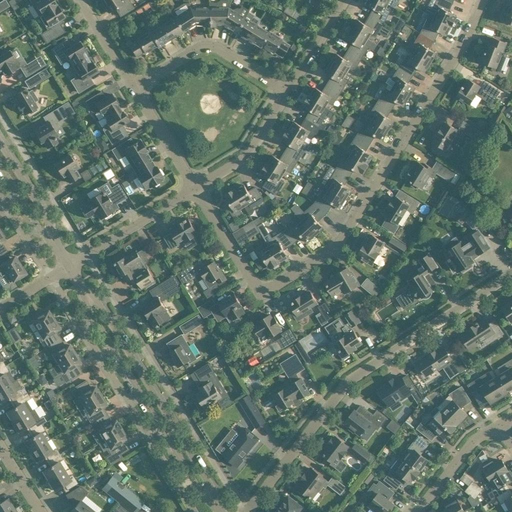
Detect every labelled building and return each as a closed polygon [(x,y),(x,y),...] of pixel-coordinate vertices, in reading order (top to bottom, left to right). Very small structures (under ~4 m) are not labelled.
[(0,10),(8,6),(4,0),(0,2),(0,10)] [(27,0),(30,5),(32,4),(39,16),(59,4),(56,0),(27,0)] [(108,0),(103,3),(109,13),(116,8),(121,16),(133,8),(128,0),(108,0)] [(223,24),(228,8),(230,0),(224,0),(220,0),(216,3),(209,3),(209,8),(209,26),(215,26),(215,24),(223,24)] [(380,0),(369,0),(366,5),(374,9),(369,17),(383,24),(390,11),(385,9),(388,4),(380,0)] [(399,3),(395,1),(395,0),(380,0),(388,4),(396,8),(399,3)] [(428,7),(425,12),(430,15),(435,17),(451,25),(452,26),(457,17),(455,17),(456,15),(448,11),(453,3),(446,0),(436,0),(432,10),(428,7)] [(511,24),(511,0),(509,0),(510,1),(508,1),(503,13),(508,15),(505,22),(511,24)] [(194,24),(190,8),(189,3),(184,3),(174,9),(171,14),(174,18),(182,31),(194,24)] [(62,10),(59,4),(39,16),(48,30),(41,34),(46,43),(64,32),(60,24),(61,23),(59,20),(64,17),(61,11),(62,10)] [(244,18),(248,12),(249,10),(241,6),(240,8),(238,8),(237,8),(235,8),(234,9),(232,11),(228,8),(223,24),(236,31),(244,18)] [(287,6),(284,11),(291,16),(294,10),(287,6)] [(209,26),(209,8),(190,8),(194,24),(203,24),(203,26),(209,26)] [(296,11),(293,17),(303,23),(306,18),(296,11)] [(248,39),(256,26),(249,22),(253,15),(248,12),(244,18),(236,31),(240,34),(248,39)] [(435,17),(430,15),(421,33),(434,40),(439,32),(446,35),(451,25),(435,17)] [(375,37),(383,24),(369,17),(365,24),(358,20),(352,29),(367,39),(370,34),(375,37)] [(174,18),(162,26),(170,39),(182,31),(174,18)] [(170,39),(162,26),(150,33),(157,45),(158,47),(163,44),(170,39)] [(261,45),(269,32),(268,33),(256,26),(248,39),(260,47),(261,45)] [(377,45),(368,39),(367,39),(352,29),(346,39),(353,43),(348,51),(361,59),(368,48),(374,51),(374,50),(377,45)] [(157,45),(149,32),(136,40),(137,41),(129,46),(136,57),(141,53),(140,52),(143,50),(144,53),(157,45)] [(282,40),(273,34),(269,32),(261,45),(273,53),(275,50),(277,52),(276,53),(282,57),(289,46),(281,41),(282,40)] [(429,49),(434,40),(421,33),(413,45),(418,48),(415,53),(430,63),(436,53),(429,49)] [(506,43),(504,42),(494,38),(492,45),(490,44),(486,52),(485,52),(481,62),(493,67),(492,69),(500,72),(507,54),(502,52),(506,43)] [(90,55),(86,49),(85,50),(80,42),(71,48),(66,41),(52,49),(61,64),(69,58),(74,65),(90,55)] [(10,51),(0,56),(0,71),(2,70),(6,76),(17,69),(17,68),(20,66),(17,60),(16,61),(10,51)] [(354,71),(361,59),(348,51),(344,58),(337,54),(331,63),(346,73),(349,68),(354,71)] [(424,72),(430,63),(415,53),(412,58),(407,55),(400,67),(413,75),(417,68),(424,72)] [(95,62),(90,55),(74,65),(78,73),(75,74),(77,77),(71,80),(78,92),(93,83),(88,76),(97,71),(93,63),(95,62)] [(26,76),(41,67),(36,59),(21,68),(26,76)] [(346,73),(331,63),(325,73),(332,77),(327,84),(340,93),(348,80),(343,78),(346,73)] [(408,83),(413,75),(400,67),(392,79),(389,78),(386,82),(394,87),(409,97),(415,87),(408,83)] [(45,78),(41,72),(25,81),(29,88),(45,78)] [(492,104),(500,91),(484,82),(481,87),(469,80),(465,87),(463,86),(462,88),(460,87),(459,87),(458,88),(457,89),(456,90),(456,91),(456,92),(457,93),(458,94),(456,97),(463,101),(463,100),(470,104),(475,96),(474,95),(475,93),(480,96),(492,104)] [(332,105),(340,93),(327,84),(323,92),(316,88),(310,97),(325,107),(328,102),(332,105)] [(403,106),(409,97),(394,87),(391,92),(386,89),(380,99),(378,101),(391,109),(396,102),(403,106)] [(25,88),(23,89),(15,95),(20,103),(17,105),(22,112),(23,111),(25,115),(29,112),(30,113),(36,110),(35,108),(36,108),(33,102),(37,100),(31,90),(28,93),(27,91),(27,92),(25,88)] [(115,97),(113,97),(112,94),(105,98),(101,92),(93,97),(86,101),(92,111),(96,112),(99,110),(104,117),(118,108),(116,104),(117,103),(116,102),(117,101),(115,97)] [(326,114),(331,117),(334,112),(325,107),(310,97),(308,96),(303,104),(305,105),(304,107),(311,111),(306,118),(323,129),(326,125),(322,122),(326,114)] [(387,117),(391,109),(378,101),(371,113),(375,116),(372,121),(388,131),(394,121),(387,117)] [(40,129),(35,132),(41,142),(43,141),(48,148),(56,143),(57,143),(55,139),(56,138),(55,137),(58,136),(54,130),(60,127),(57,123),(66,117),(74,113),(69,105),(67,106),(66,104),(60,107),(52,112),(44,117),(48,123),(40,128),(40,129)] [(128,121),(127,118),(127,117),(125,113),(123,113),(123,112),(121,113),(118,108),(104,117),(107,123),(104,125),(103,130),(112,144),(119,140),(127,135),(121,125),(128,121)] [(388,131),(372,121),(363,115),(359,121),(364,124),(357,135),(370,143),(375,136),(382,140),(388,131)] [(304,141),(307,136),(311,139),(315,133),(319,136),(323,129),(306,118),(301,126),(294,122),(289,131),(288,131),(304,141)] [(478,140),(482,133),(464,122),(458,131),(456,129),(447,123),(443,129),(441,128),(437,135),(438,135),(433,143),(445,150),(449,143),(451,143),(455,136),(453,135),(454,133),(462,138),(465,132),(478,140)] [(288,131),(289,131),(287,130),(282,138),(283,139),(283,140),(290,145),(285,152),(298,160),(305,148),(310,151),(313,147),(304,141),(288,131)] [(366,151),(370,143),(357,135),(350,147),(354,150),(351,155),(367,164),(373,155),(366,151)] [(130,139),(122,144),(112,150),(118,159),(125,155),(134,169),(150,160),(145,152),(147,151),(140,140),(133,144),(130,139)] [(105,144),(98,148),(102,154),(108,150),(105,144)] [(290,173),(298,160),(285,152),(280,160),(273,156),(267,165),(282,175),(285,170),(290,173)] [(69,155),(63,159),(54,164),(55,166),(54,167),(57,172),(58,171),(62,177),(65,175),(70,183),(79,177),(75,169),(77,168),(69,155)] [(368,165),(367,164),(351,155),(348,160),(343,157),(336,169),(349,177),(354,169),(361,174),(362,172),(363,173),(368,165)] [(163,177),(158,169),(156,166),(155,168),(150,160),(134,169),(138,176),(137,176),(145,189),(149,186),(150,188),(154,185),(158,187),(159,182),(162,180),(161,178),(163,177)] [(421,188),(433,169),(425,163),(424,165),(419,162),(413,170),(411,169),(406,176),(407,177),(406,179),(413,183),(411,186),(416,189),(418,186),(421,188)] [(267,165),(266,164),(261,172),(262,173),(261,174),(268,179),(264,186),(276,194),(284,182),(279,179),(282,175),(267,165)] [(441,164),(436,172),(450,181),(455,173),(441,164)] [(344,185),(349,177),(336,169),(325,186),(330,189),(345,199),(351,189),(344,185)] [(81,173),(85,180),(90,177),(86,170),(81,173)] [(127,175),(120,180),(125,188),(129,186),(128,183),(131,181),(127,175)] [(309,181),(303,192),(310,195),(316,184),(309,181)] [(118,185),(111,188),(107,182),(98,188),(100,192),(89,199),(90,201),(81,207),(87,217),(91,214),(92,216),(97,213),(101,219),(114,211),(113,210),(118,207),(115,204),(126,197),(118,185)] [(264,200),(261,196),(256,187),(250,190),(251,192),(249,193),(244,185),(235,190),(234,191),(244,206),(250,216),(253,214),(254,209),(252,207),(264,200)] [(234,191),(235,190),(234,189),(225,194),(226,195),(225,196),(230,205),(227,207),(234,218),(242,214),(239,209),(244,206),(234,191)] [(339,208),(345,199),(330,189),(327,194),(322,191),(315,203),(314,203),(326,213),(327,213),(332,204),(339,208)] [(387,218),(382,226),(394,232),(399,225),(397,224),(406,209),(412,213),(419,202),(416,201),(408,195),(404,201),(398,197),(397,199),(395,201),(392,199),(390,202),(387,207),(390,210),(385,217),(387,218)] [(447,215),(454,201),(446,197),(439,211),(447,215)] [(317,221),(326,213),(314,203),(303,214),(307,218),(303,221),(315,235),(323,227),(317,221)] [(466,205),(455,216),(462,223),(465,220),(474,229),(482,222),(466,205)] [(315,235),(303,221),(295,213),(290,218),(294,222),(284,231),(293,243),(301,236),(307,242),(315,235)] [(197,236),(195,232),(196,231),(193,226),(194,224),(194,222),(193,220),(191,220),(189,220),(187,221),(186,219),(175,226),(176,227),(170,231),(171,233),(165,237),(172,249),(179,244),(178,242),(183,239),(186,242),(197,236)] [(246,233),(257,226),(253,221),(243,227),(246,233)] [(260,232),(257,226),(246,233),(249,238),(260,232)] [(292,244),(293,243),(284,231),(283,232),(271,239),(274,244),(269,247),(279,262),(288,256),(284,249),(292,244)] [(478,231),(468,237),(471,241),(463,246),(461,242),(459,243),(456,238),(444,246),(447,251),(445,252),(449,258),(448,259),(449,260),(447,261),(453,271),(457,269),(458,272),(462,270),(463,271),(472,265),(471,264),(473,262),(470,257),(478,252),(479,254),(489,248),(488,245),(489,244),(485,237),(483,238),(478,231)] [(384,242),(381,240),(372,235),(365,246),(364,244),(357,255),(366,260),(373,264),(375,261),(378,255),(379,254),(377,253),(384,242)] [(392,237),(387,244),(402,254),(407,247),(392,237)] [(279,262),(269,247),(266,242),(261,245),(254,250),(259,259),(255,261),(260,270),(267,265),(269,268),(270,267),(271,269),(280,264),(279,262)] [(113,265),(113,268),(115,270),(117,271),(119,271),(123,276),(138,267),(141,271),(147,267),(145,264),(147,263),(148,259),(146,256),(150,254),(146,248),(138,253),(137,252),(125,259),(124,257),(115,263),(113,265)] [(407,292),(414,301),(419,298),(420,300),(422,298),(424,299),(425,299),(426,299),(427,298),(428,298),(429,297),(430,296),(431,296),(431,295),(431,294),(432,293),(432,292),(434,291),(428,281),(432,278),(428,273),(438,267),(429,254),(419,260),(425,270),(408,281),(413,288),(407,292)] [(3,259),(0,260),(0,274),(1,276),(4,275),(9,283),(3,287),(7,292),(18,286),(14,280),(19,277),(20,278),(27,274),(22,267),(22,268),(19,264),(14,256),(11,258),(5,262),(3,259)] [(218,270),(213,262),(209,264),(208,262),(203,265),(200,260),(178,274),(183,283),(200,272),(209,286),(210,288),(203,292),(207,298),(220,290),(217,285),(219,284),(220,285),(225,281),(224,280),(226,280),(219,269),(218,270)] [(155,281),(147,267),(141,271),(138,267),(123,276),(126,282),(129,280),(132,285),(136,282),(140,290),(155,281)] [(347,268),(339,272),(334,275),(335,277),(336,278),(332,280),(332,279),(326,282),(327,283),(325,284),(332,296),(342,290),(344,294),(360,285),(352,273),(351,274),(347,268)] [(174,276),(159,285),(150,291),(154,297),(151,300),(152,302),(142,308),(148,317),(149,317),(155,326),(157,325),(158,326),(170,318),(165,310),(166,309),(161,301),(182,288),(174,276)] [(380,290),(367,278),(361,285),(375,296),(380,290)] [(310,307),(317,302),(311,292),(301,297),(300,296),(299,296),(298,295),(293,298),(294,299),(291,301),(292,302),(289,304),(295,314),(294,315),(297,321),(313,312),(310,307)] [(239,296),(237,297),(234,293),(218,303),(226,316),(227,316),(232,324),(240,319),(238,317),(244,313),(240,306),(242,305),(240,303),(242,302),(239,296)] [(217,309),(216,307),(212,300),(198,308),(204,317),(217,309)] [(511,300),(509,302),(510,303),(502,309),(511,322),(511,321),(511,300)] [(325,303),(318,307),(327,320),(333,316),(325,303)] [(352,310),(332,323),(342,338),(334,343),(341,353),(340,353),(343,359),(349,355),(349,354),(356,349),(355,347),(361,342),(351,327),(352,326),(353,327),(360,322),(352,310)] [(38,329),(54,319),(51,314),(50,314),(48,311),(42,314),(41,312),(39,314),(37,311),(27,318),(30,323),(33,321),(38,329)] [(280,326),(276,319),(275,317),(272,319),(270,315),(268,315),(266,314),(264,316),(263,318),(258,321),(259,323),(255,326),(254,327),(253,328),(254,329),(252,330),(256,336),(258,335),(262,343),(281,331),(279,327),(280,326)] [(203,323),(198,316),(180,327),(185,334),(203,323)] [(59,329),(57,325),(58,325),(54,319),(38,329),(43,338),(40,339),(45,348),(60,339),(55,331),(59,329)] [(488,324),(486,320),(477,325),(476,324),(475,325),(474,324),(473,324),(473,323),(472,323),(471,323),(470,324),(469,324),(469,325),(469,326),(469,327),(469,328),(468,329),(465,331),(466,332),(461,336),(466,345),(469,349),(483,340),(487,345),(504,333),(495,319),(488,324)] [(305,357),(308,355),(307,353),(328,339),(320,327),(295,343),(305,357)] [(20,339),(13,328),(8,332),(15,342),(20,339)] [(279,340),(283,347),(296,340),(289,330),(282,334),(284,337),(279,340)] [(182,335),(176,338),(168,344),(172,351),(171,351),(174,357),(173,358),(179,367),(189,361),(190,363),(196,359),(182,335)] [(72,348),(71,348),(69,344),(65,347),(60,339),(45,348),(51,357),(53,355),(59,363),(75,353),(72,348)] [(422,360),(416,364),(420,370),(421,369),(425,376),(438,367),(439,369),(443,367),(451,378),(467,368),(457,354),(451,358),(444,347),(435,353),(434,352),(433,352),(430,354),(429,355),(430,356),(423,361),(422,360)] [(81,373),(76,365),(80,363),(77,359),(78,358),(75,353),(59,363),(49,369),(54,378),(61,373),(66,382),(81,373)] [(304,368),(299,360),(295,355),(281,364),(293,383),(292,384),(293,385),(285,390),(284,389),(274,395),(279,402),(276,404),(280,411),(292,404),(294,405),(295,405),(297,405),(299,404),(300,403),(302,401),(303,400),(301,398),(309,393),(303,384),(302,385),(301,382),(302,381),(301,378),(298,380),(296,376),(297,375),(296,373),(304,368)] [(209,363),(194,372),(195,372),(203,386),(200,388),(202,391),(196,395),(204,408),(210,404),(211,405),(217,401),(217,400),(222,397),(215,386),(218,385),(214,377),(212,374),(214,372),(214,373),(215,372),(209,363)] [(15,380),(5,366),(0,368),(0,389),(10,383),(15,380)] [(511,368),(498,377),(507,393),(509,392),(511,392),(511,391),(511,368)] [(411,392),(416,389),(407,375),(402,378),(401,376),(393,381),(392,379),(386,383),(388,384),(379,390),(380,392),(379,393),(383,399),(384,398),(384,399),(389,405),(400,398),(401,399),(411,392)] [(507,393),(498,377),(485,385),(480,377),(468,385),(473,393),(478,401),(487,396),(491,403),(498,399),(500,399),(503,397),(504,395),(507,393)] [(22,388),(17,379),(15,380),(10,383),(0,389),(0,401),(1,402),(10,396),(13,402),(23,395),(20,390),(22,388)] [(77,386),(71,390),(76,398),(79,396),(84,406),(101,395),(98,390),(97,390),(95,387),(91,389),(86,381),(77,386)] [(471,401),(462,387),(450,394),(453,400),(442,412),(456,426),(456,425),(467,414),(461,408),(464,405),(471,401)] [(28,412),(28,413),(32,410),(27,401),(30,399),(27,393),(26,394),(13,402),(16,407),(7,412),(13,422),(28,412)] [(84,406),(78,409),(83,417),(87,415),(92,424),(107,415),(102,407),(106,405),(103,401),(104,401),(101,395),(84,406)] [(265,423),(248,396),(240,401),(256,428),(265,423)] [(346,421),(344,423),(349,427),(348,428),(354,433),(355,431),(360,435),(370,423),(376,428),(377,429),(386,418),(385,417),(377,411),(374,415),(361,405),(356,412),(354,410),(349,416),(348,415),(345,420),(346,421)] [(456,428),(455,427),(456,426),(442,412),(437,407),(431,413),(432,416),(425,425),(422,422),(417,429),(432,440),(437,434),(439,432),(444,437),(450,432),(452,432),(456,428)] [(43,416),(39,418),(34,409),(32,410),(28,413),(28,412),(13,422),(13,423),(12,424),(15,430),(17,429),(19,431),(28,426),(31,431),(42,424),(47,421),(43,416)] [(107,415),(92,424),(97,433),(94,435),(99,443),(122,429),(118,424),(115,420),(112,423),(107,415)] [(31,451),(46,442),(41,433),(45,430),(42,424),(31,431),(34,436),(25,442),(31,451)] [(246,428),(240,435),(230,447),(222,440),(216,449),(238,467),(243,460),(241,458),(245,453),(246,453),(258,438),(246,428)] [(122,429),(99,443),(104,451),(107,449),(110,453),(104,457),(109,466),(123,457),(120,453),(128,449),(123,441),(126,439),(124,435),(125,434),(122,429)] [(348,446),(343,443),(336,436),(334,439),(333,438),(329,442),(321,453),(328,458),(327,460),(335,466),(340,459),(342,457),(346,451),(345,450),(348,446)] [(429,444),(421,437),(419,436),(409,448),(409,451),(412,453),(406,461),(419,471),(419,470),(421,470),(424,466),(424,464),(427,460),(419,453),(423,448),(424,449),(429,444)] [(49,460),(60,454),(56,448),(52,451),(46,442),(31,451),(37,461),(46,455),(49,460)] [(356,444),(351,451),(364,461),(369,455),(356,444)] [(64,471),(58,461),(63,459),(60,454),(49,460),(52,465),(43,471),(49,481),(64,471)] [(418,471),(419,471),(406,461),(405,462),(399,457),(389,471),(390,472),(384,480),(389,483),(396,489),(401,483),(404,486),(406,485),(409,481),(410,482),(413,478),(414,479),(419,472),(418,471)] [(487,482),(508,470),(502,460),(496,463),(493,459),(482,466),(485,471),(481,474),(486,483),(487,482)] [(323,486),(327,481),(324,479),(325,479),(319,474),(311,468),(307,474),(306,472),(300,479),(302,480),(297,487),(299,489),(300,491),(304,494),(306,494),(311,498),(313,499),(319,492),(323,486)] [(508,470),(487,482),(493,491),(488,494),(492,500),(497,497),(508,491),(504,485),(511,479),(511,477),(511,473),(510,471),(509,472),(507,470),(508,470)] [(67,490),(78,483),(72,474),(68,477),(64,471),(49,481),(55,490),(64,485),(67,490)] [(368,471),(362,479),(368,484),(374,476),(368,471)] [(112,476),(102,489),(119,503),(113,510),(114,511),(127,511),(129,511),(130,511),(135,511),(144,502),(112,476)] [(329,483),(328,484),(340,494),(345,487),(333,477),(329,483)] [(394,492),(386,486),(380,482),(379,481),(376,485),(374,483),(366,493),(371,497),(374,499),(369,506),(372,508),(371,510),(370,511),(385,511),(387,510),(389,511),(394,505),(387,500),(388,498),(389,498),(394,492)] [(483,489),(480,487),(472,481),(468,486),(479,494),(483,489)] [(87,492),(80,486),(66,495),(70,503),(72,502),(76,505),(70,511),(94,511),(80,501),(87,492)] [(479,494),(468,486),(465,491),(475,499),(479,494)] [(511,495),(511,496),(508,491),(497,497),(500,502),(501,504),(505,501),(511,510),(511,509),(511,495)] [(297,511),(301,507),(288,497),(276,511),(297,511)] [(445,505),(447,510),(443,511),(464,511),(456,498),(445,505)] [(0,511),(6,511),(13,508),(7,499),(0,503),(0,511)]
